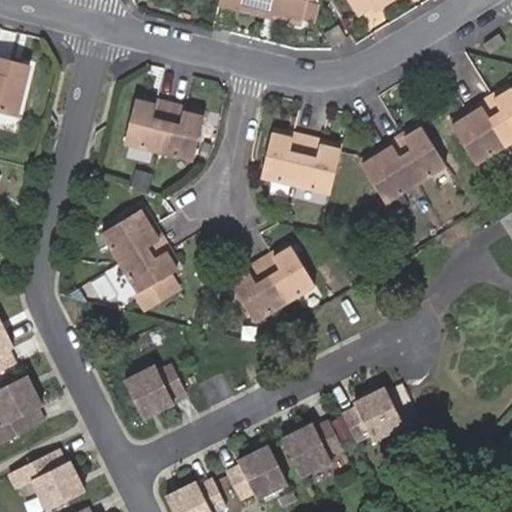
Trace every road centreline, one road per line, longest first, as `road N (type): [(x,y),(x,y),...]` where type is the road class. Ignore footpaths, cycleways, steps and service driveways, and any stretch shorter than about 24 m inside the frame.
road 1 (residential): [(108,29),(52,245),(46,302),(131,467)]
road 2 (residential): [(131,467),(393,337)]
road 3 (residential): [(259,62),(324,76),(374,63),(476,0)]
road 4 (residential): [(108,29),(259,62)]
road 5 (residential): [(259,62),(222,208)]
